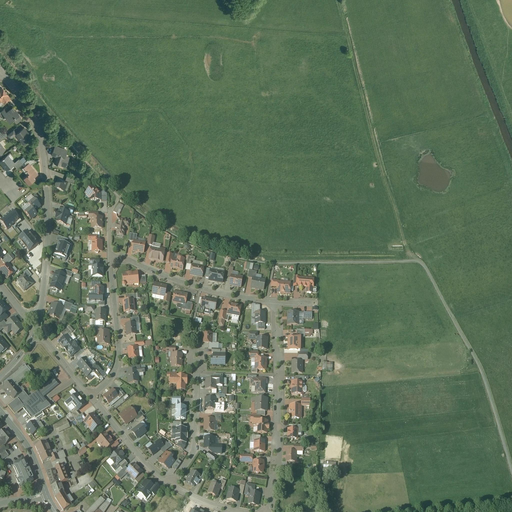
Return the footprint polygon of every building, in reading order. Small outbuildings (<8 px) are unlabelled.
[(2,88),(0,89),(0,102),(4,99),(6,101),(10,98),(2,88)] [(7,113),(4,115),(4,116),(6,118),(8,117),(10,120),(12,118),(16,123),(22,119),(15,111),(16,110),(14,107),(7,113)] [(24,128),(16,134),(23,144),(32,137),(24,128)] [(13,130),(7,135),(8,135),(10,139),(15,135),(14,134),(15,133),(13,130)] [(59,142),(52,140),(49,147),(50,147),(54,148),(55,146),(57,147),(59,142)] [(57,147),(55,146),(54,148),(52,154),(55,156),(56,155),(57,156),(56,160),(55,163),(57,164),(58,165),(58,164),(60,165),(61,165),(66,167),(66,166),(64,166),(67,159),(65,158),(65,157),(64,156),(66,150),(57,147)] [(7,156),(4,158),(3,159),(0,161),(0,162),(7,170),(14,165),(7,156)] [(19,159),(16,161),(18,163),(14,166),(17,169),(23,164),(19,159)] [(31,165),(29,163),(26,165),(24,167),(27,170),(26,171),(27,171),(30,174),(24,179),(29,185),(35,180),(34,178),(38,174),(31,165)] [(74,178),(67,176),(65,181),(68,182),(67,184),(74,186),(74,178)] [(65,181),(59,178),(59,179),(57,183),(55,189),(64,193),(67,184),(68,182),(65,181)] [(100,195),(93,187),(90,190),(91,191),(87,195),(90,197),(90,200),(90,201),(94,201),(95,201),(96,200),(97,201),(98,201),(99,201),(100,201),(100,195)] [(40,207),(37,203),(34,199),(33,199),(28,204),(30,207),(34,212),(40,207)] [(122,209),(117,206),(118,205),(117,205),(113,213),(116,214),(118,210),(121,211),(122,209)] [(74,210),(65,206),(63,211),(69,213),(69,214),(72,215),(74,210)] [(34,212),(30,207),(24,212),(31,220),(37,215),(34,212)] [(0,221),(7,230),(15,224),(16,226),(21,222),(12,210),(12,211),(6,217),(5,216),(1,219),(1,220),(0,220),(0,221)] [(63,211),(60,210),(59,214),(57,213),(56,218),(57,219),(56,222),(66,226),(68,220),(67,220),(69,214),(69,213),(63,211)] [(97,219),(92,219),(92,229),(102,229),(102,218),(98,218),(97,218),(97,219)] [(129,222),(119,220),(118,226),(116,226),(115,229),(118,229),(116,235),(123,236),(125,227),(128,227),(129,222)] [(18,239),(29,252),(38,244),(28,231),(18,239)] [(137,235),(129,234),(128,241),(132,242),(133,239),(136,240),(137,235)] [(68,240),(58,236),(56,241),(59,242),(66,244),(68,240)] [(97,241),(92,242),(92,252),(95,252),(95,253),(96,254),(98,254),(99,253),(99,252),(101,252),(101,248),(102,248),(102,246),(101,246),(102,242),(97,241)] [(66,244),(59,242),(57,248),(58,248),(55,257),(61,259),(62,258),(66,259),(69,250),(68,250),(70,246),(66,244)] [(145,244),(134,242),(132,251),(143,254),(145,244)] [(164,251),(151,248),(149,260),(162,262),(164,251)] [(9,256),(2,261),(6,266),(8,265),(13,261),(9,256)] [(195,258),(188,257),(186,265),(190,265),(191,262),(194,262),(195,258)] [(184,260),(178,259),(178,261),(172,260),(171,264),(170,268),(182,271),(184,260)] [(254,271),(255,264),(246,262),(245,269),(254,271)] [(97,264),(93,264),(92,271),(91,271),(91,276),(92,276),(92,277),(102,277),(102,273),(103,273),(102,273),(102,269),(103,270),(103,269),(102,269),(103,267),(97,267),(97,264)] [(6,266),(0,271),(4,276),(4,277),(6,278),(7,279),(14,274),(10,270),(11,269),(8,265),(6,266)] [(204,268),(192,265),(190,275),(202,277),(204,268)] [(72,273),(62,270),(61,274),(65,275),(65,276),(71,278),(73,273),(72,273)] [(211,271),(210,271),(209,279),(208,281),(222,283),(224,273),(211,271)] [(257,272),(249,271),(247,278),(252,279),(252,275),(256,276),(257,272)] [(61,274),(56,272),(52,283),(53,283),(51,288),(53,288),(52,292),(57,294),(58,290),(60,291),(65,276),(65,275),(61,274)] [(131,273),(122,274),(123,283),(123,284),(123,286),(124,286),(125,286),(126,285),(134,284),(134,283),(138,283),(138,278),(137,273),(132,274),(131,273)] [(25,275),(18,281),(22,286),(20,287),(24,292),(33,284),(28,278),(25,275)] [(242,278),(231,276),(229,286),(240,288),(242,278)] [(265,281),(253,279),(251,289),(255,289),(258,290),(263,291),(265,281)] [(313,280),(300,279),(299,287),(306,288),(306,293),(312,294),(312,293),(312,288),(313,288),(313,280)] [(278,283),(277,288),(277,293),(288,294),(289,293),(290,288),(288,288),(289,284),(288,283),(278,283)] [(167,287),(159,286),(160,285),(154,284),(152,296),(164,298),(165,293),(167,287)] [(100,288),(94,288),(94,297),(94,298),(102,298),(103,298),(103,288),(100,288)] [(184,293),(179,292),(177,293),(175,293),(172,302),(173,303),(180,305),(181,304),(183,304),(185,305),(186,302),(187,295),(184,295),(184,293)] [(217,302),(206,299),(204,306),(204,308),(204,309),(215,311),(217,302)] [(133,301),(123,302),(124,313),(130,312),(130,311),(134,310),(133,301)] [(192,304),(186,302),(185,305),(183,304),(182,310),(186,311),(190,312),(192,304)] [(72,305),(65,303),(64,306),(65,307),(67,308),(66,310),(70,312),(72,305)] [(63,308),(52,304),(48,316),(53,318),(52,318),(54,319),(54,318),(59,320),(63,308)] [(241,307),(229,304),(227,315),(239,317),(241,307)] [(204,306),(198,305),(196,314),(203,315),(204,309),(204,308),(204,306)] [(106,311),(96,311),(96,322),(105,322),(106,311)] [(227,312),(220,311),(219,320),(228,322),(229,316),(226,316),(227,312)] [(260,313),(255,313),(255,324),(264,324),(264,313),(260,313)] [(298,313),(288,313),(288,320),(288,325),(298,325),(298,313)] [(17,324),(13,319),(6,324),(7,326),(3,329),(7,333),(11,330),(15,335),(23,329),(18,323),(17,324)] [(130,324),(126,325),(127,336),(136,335),(135,324),(130,324)] [(67,328),(60,333),(64,339),(67,336),(68,336),(71,333),(67,328)] [(104,332),(98,331),(98,332),(98,345),(95,344),(95,345),(109,345),(109,340),(108,340),(108,332),(104,332)] [(212,334),(203,334),(202,343),(211,344),(212,334)] [(64,339),(59,343),(67,353),(74,347),(69,340),(70,339),(68,336),(67,336),(64,339)] [(0,354),(8,348),(5,344),(5,345),(0,338),(0,354)] [(267,339),(257,338),(256,346),(258,347),(257,350),(266,350),(267,346),(266,345),(266,339),(267,339)] [(298,338),(288,338),(288,350),(297,351),(298,338)] [(138,348),(128,349),(129,359),(139,358),(138,348)] [(92,356),(87,350),(80,356),(84,360),(86,359),(87,360),(92,356)] [(182,355),(172,354),(172,358),(171,358),(171,359),(170,359),(170,362),(170,363),(172,363),(172,367),(181,367),(182,355)] [(307,354),(298,354),(298,360),(298,362),(301,362),(301,360),(307,361),(307,354)] [(224,355),(213,355),(213,358),(212,358),(212,364),(221,364),(221,362),(224,362),(224,355)] [(96,364),(91,358),(93,357),(92,356),(87,360),(92,367),(96,364)] [(87,360),(86,359),(84,360),(77,365),(87,377),(95,370),(96,370),(99,368),(96,364),(92,367),(87,360)] [(258,359),(256,359),(255,370),(257,370),(265,371),(266,359),(258,359)] [(298,362),(292,362),(292,374),(302,374),(302,369),(301,368),(301,362),(298,362)] [(323,363),(323,371),(334,371),(333,363),(323,363)] [(19,370),(4,383),(4,387),(4,388),(11,381),(17,388),(18,387),(17,385),(31,374),(25,365),(19,370)] [(131,372),(127,372),(127,375),(126,375),(127,378),(128,378),(128,383),(138,382),(137,371),(136,371),(131,372)] [(47,377),(43,372),(36,377),(40,382),(47,377)] [(185,376),(177,376),(170,376),(170,385),(177,385),(177,391),(185,391),(185,385),(187,385),(187,377),(185,377),(185,376)] [(256,379),(251,379),(251,380),(251,386),(256,387),(256,393),(264,394),(265,380),(256,379)] [(216,381),(205,380),(205,389),(216,390),(216,381)] [(17,388),(11,381),(4,388),(15,401),(17,400),(16,399),(18,398),(19,399),(25,393),(23,391),(21,393),(17,388)] [(295,383),(292,383),(292,395),(299,395),(300,396),(302,396),(303,395),(303,393),(302,392),(302,387),(302,383),(295,383)] [(112,390),(103,397),(109,404),(117,397),(118,397),(115,393),(112,390)] [(123,396),(118,390),(115,393),(118,397),(117,397),(119,399),(123,396)] [(38,392),(29,398),(25,393),(19,399),(18,398),(16,399),(17,400),(17,399),(23,405),(22,406),(23,407),(30,415),(47,403),(38,392)] [(85,405),(77,395),(69,401),(78,411),(85,405)] [(211,399),(205,399),(205,409),(215,410),(215,401),(215,399),(211,399)] [(267,400),(256,399),(255,411),(256,411),(265,412),(266,412),(267,400)] [(47,403),(30,415),(33,419),(51,407),(47,403)] [(295,406),(294,406),(291,406),(289,408),(290,408),(290,412),(288,413),(289,414),(289,417),(289,418),(291,420),(291,419),(295,419),(296,420),(296,419),(298,419),(299,420),(300,418),(299,417),(299,413),(300,412),(300,408),(301,408),(299,406),(298,406),(295,406)] [(186,407),(175,407),(175,410),(172,410),(172,416),(175,416),(175,420),(186,420),(186,407)] [(130,408),(125,412),(124,411),(119,415),(118,415),(125,423),(131,418),(132,420),(134,418),(136,416),(136,415),(130,408)] [(72,411),(69,413),(75,420),(80,416),(77,412),(74,413),(72,411)] [(141,412),(136,415),(136,416),(134,418),(137,421),(142,417),(144,416),(141,412)] [(80,416),(75,420),(78,424),(86,419),(82,414),(80,416)] [(101,425),(93,415),(84,422),(92,432),(101,425)] [(214,420),(205,419),(204,431),(214,431),(214,420)] [(66,420),(53,427),(56,434),(69,428),(66,420)] [(36,421),(26,427),(31,435),(42,429),(36,421)] [(260,421),(256,421),(256,422),(256,428),(258,428),(257,433),(256,433),(267,434),(267,430),(268,430),(269,426),(267,426),(267,422),(260,421)] [(140,425),(132,432),(137,439),(146,432),(140,425)] [(181,429),(176,429),(176,443),(185,443),(186,429),(181,429)] [(12,439),(5,430),(0,433),(0,437),(1,438),(0,438),(0,448),(3,446),(12,439)] [(292,430),(288,430),(288,433),(288,436),(288,439),(291,439),(292,441),(294,439),(297,439),(297,432),(297,430),(292,430)] [(106,434),(97,441),(103,449),(103,451),(104,452),(105,452),(107,451),(107,450),(111,447),(114,444),(113,443),(113,442),(112,440),(111,440),(106,434)] [(214,438),(205,438),(204,449),(214,449),(214,438)] [(159,440),(147,450),(153,456),(160,450),(164,447),(163,445),(159,440)] [(52,456),(50,451),(47,446),(49,445),(47,441),(46,442),(35,447),(39,456),(42,463),(50,460),(53,459),(52,456)] [(260,441),(254,441),(254,442),(254,452),(264,453),(265,442),(260,441)] [(116,442),(114,444),(111,447),(113,450),(119,445),(116,442)] [(166,442),(163,445),(164,447),(160,450),(163,453),(170,448),(166,442)] [(84,448),(78,453),(80,456),(86,451),(84,448)] [(5,451),(0,455),(2,460),(9,456),(5,451)] [(54,455),(52,456),(53,459),(50,460),(52,464),(64,459),(65,458),(62,451),(57,454),(54,455)] [(118,452),(111,458),(112,460),(111,461),(114,464),(114,465),(115,464),(117,466),(118,465),(124,460),(125,459),(123,457),(124,456),(121,453),(120,454),(118,452)] [(294,452),(287,452),(286,462),(295,462),(295,461),(296,460),(296,457),(295,456),(295,452),(294,452)] [(216,458),(209,453),(206,456),(213,462),(216,458)] [(167,454),(165,457),(163,456),(161,460),(158,458),(156,460),(159,462),(158,463),(166,468),(168,470),(174,462),(171,459),(172,458),(167,454)] [(33,478),(24,458),(12,466),(17,476),(14,477),(20,489),(28,485),(32,482),(33,482),(33,481),(33,480),(33,479),(33,478)] [(64,459),(52,464),(54,469),(66,465),(64,459)] [(124,460),(118,465),(120,468),(122,470),(125,467),(128,465),(124,460)] [(177,460),(172,467),(176,470),(181,463),(177,460)] [(263,462),(253,461),(253,468),(250,468),(250,473),(263,474),(263,468),(264,468),(264,466),(263,466),(263,462)] [(337,464),(323,463),(323,472),(336,473),(337,464)] [(118,465),(117,466),(115,464),(114,465),(114,464),(111,467),(115,472),(120,468),(118,465)] [(134,464),(128,471),(132,475),(130,476),(134,480),(143,473),(142,472),(142,473),(134,465),(134,464)] [(55,471),(47,473),(51,487),(59,485),(61,484),(68,481),(73,479),(71,475),(71,476),(66,465),(54,469),(55,471)] [(122,470),(116,476),(121,480),(128,473),(124,469),(125,467),(122,470)] [(215,467),(211,475),(209,474),(207,479),(211,480),(213,477),(217,468),(215,467)] [(192,471),(186,483),(194,487),(195,485),(197,485),(199,481),(198,481),(200,476),(192,471)] [(73,479),(68,481),(71,487),(77,484),(75,478),(73,479)] [(94,481),(88,485),(92,490),(97,486),(94,481)] [(152,486),(145,481),(137,492),(144,497),(146,499),(149,495),(151,493),(155,488),(152,486)] [(220,484),(213,481),(208,494),(217,497),(219,489),(220,487),(219,487),(220,484)] [(59,485),(51,487),(55,498),(64,494),(61,484),(59,485)] [(155,488),(151,493),(155,496),(160,489),(154,484),(152,486),(155,488)] [(255,486),(246,485),(245,495),(246,491),(253,492),(255,486)] [(239,492),(229,489),(227,500),(236,502),(238,494),(239,492)] [(259,494),(250,493),(248,504),(257,506),(259,494)] [(64,494),(55,498),(63,511),(72,506),(70,504),(73,502),(69,496),(66,498),(64,494)] [(101,498),(87,511),(95,511),(99,508),(105,502),(101,498)] [(105,502),(99,508),(102,511),(104,511),(110,504),(105,501),(105,502)]
